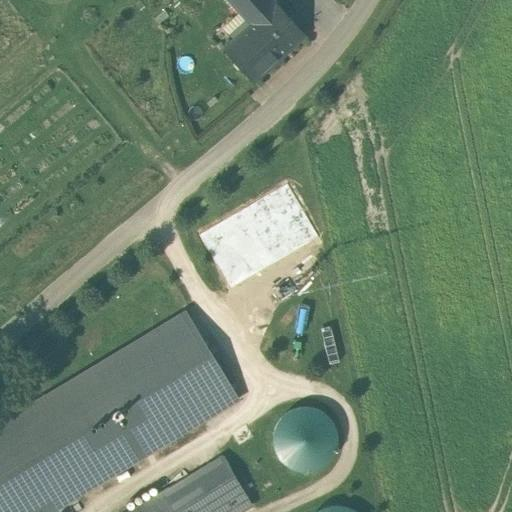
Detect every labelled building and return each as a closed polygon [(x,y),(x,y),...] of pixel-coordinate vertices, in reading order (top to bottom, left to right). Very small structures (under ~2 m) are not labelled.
[(226,0),(250,26),(274,4),(270,0),(226,0)] [(250,26),(224,49),(253,82),(303,36),(274,4),(250,26)] [(186,313),(0,424),(0,511),(49,511),(180,433),(237,399),(186,313)] [(299,408),(288,412),(278,421),(273,432),(273,445),(278,457),(286,466),(298,471),(310,471),(322,467),(331,458),(337,447),(337,434),(332,422),(324,413),(312,408),(299,408)] [(221,457),(128,511),(238,511),(250,505),(221,457)]
